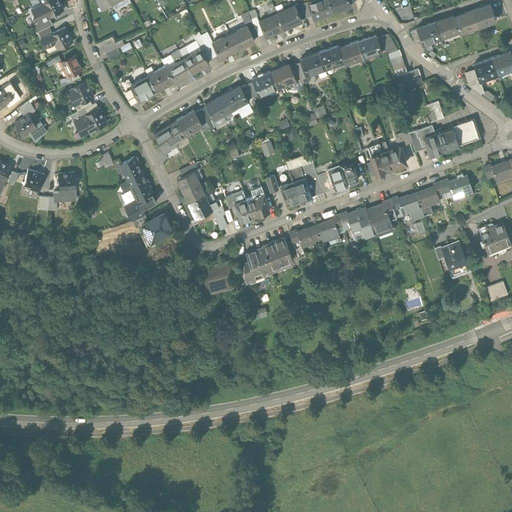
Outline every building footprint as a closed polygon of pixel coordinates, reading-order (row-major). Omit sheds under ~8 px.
[(41,0),(30,6),(33,11),(31,15),(35,15),(37,20),(49,15),(62,8),(58,0),(41,0)] [(109,0),(111,3),(114,8),(129,0),(109,0)] [(327,0),(311,0),(307,2),(311,16),(312,17),(319,15),(320,16),(331,12),(327,0)] [(327,0),(331,12),(343,8),(343,7),(349,5),(347,0),(327,0)] [(497,1),(491,3),(491,4),(494,14),(500,12),(497,1)] [(307,2),(301,3),(301,5),(306,17),(311,16),(307,2)] [(484,5),(472,9),(477,25),(484,22),(484,23),(496,19),(494,14),(491,4),(484,6),(484,5)] [(294,5),(283,10),(276,13),(283,28),(294,23),(301,20),(301,19),(295,7),(294,5)] [(301,5),(295,7),(301,19),(306,17),(301,5)] [(472,9),(461,13),(461,14),(454,17),(459,30),(459,32),(471,28),(471,27),(477,25),(472,9)] [(276,13),(270,16),(269,15),(258,20),(258,21),(264,33),(264,35),(271,32),(271,33),(283,28),(276,13)] [(37,20),(34,22),(38,29),(48,24),(53,22),(49,15),(37,20)] [(447,16),(434,21),(440,36),(447,33),(448,34),(459,30),(454,17),(453,15),(447,17),(447,16)] [(150,17),(141,21),(145,27),(153,23),(150,17)] [(264,33),(258,21),(253,23),(258,35),(264,33)] [(434,21),(423,25),(417,28),(420,37),(422,43),(432,39),(432,38),(440,36),(434,21)] [(253,23),(247,26),(253,38),(258,35),(253,23)] [(48,24),(38,29),(40,35),(51,30),(48,24)] [(246,25),(235,30),(235,31),(229,34),(236,49),(247,44),(246,44),(254,40),(253,38),(247,26),(246,25)] [(64,26),(40,37),(44,45),(53,41),(57,47),(71,40),(64,26)] [(416,28),(411,29),(414,39),(420,37),(417,28),(416,28)] [(212,42),(207,32),(200,35),(212,58),(217,55),(211,43),(212,42)] [(111,34),(100,40),(103,46),(114,41),(111,34)] [(229,34),(223,37),(222,37),(212,42),(211,43),(217,55),(219,57),(225,54),(225,55),(236,49),(229,34)] [(376,34),(368,37),(356,41),(362,56),(369,54),(369,55),(381,51),(381,50),(377,37),(376,34)] [(212,58),(200,35),(195,37),(200,48),(206,60),(212,58)] [(383,35),(377,37),(381,50),(388,48),(383,35)] [(23,36),(17,39),(21,46),(27,44),(23,36)] [(114,41),(103,46),(105,52),(116,47),(114,41)] [(356,41),(345,45),(338,48),(343,61),(344,64),(356,59),(356,58),(362,56),(356,41)] [(338,46),(331,48),(331,47),(319,52),(324,67),(331,64),(331,65),(343,61),(338,48),(338,46)] [(116,47),(105,52),(108,58),(119,53),(116,47)] [(200,48),(189,54),(185,47),(178,51),(183,59),(191,73),(202,67),(201,66),(208,63),(206,60),(200,48)] [(399,49),(388,52),(390,58),(401,54),(399,49)] [(511,55),(510,51),(503,54),(503,53),(492,57),(497,72),(504,70),(511,67),(511,55)] [(319,52),(308,55),(308,56),(301,59),(302,61),(306,74),(317,70),(317,69),(324,67),(319,52)] [(73,53),(60,59),(64,66),(62,67),(66,75),(76,70),(80,68),(73,53)] [(58,54),(46,60),(48,64),(60,58),(58,54)] [(401,54),(390,58),(392,64),(403,60),(401,54)] [(492,57),(480,61),(480,62),(473,64),(475,70),(479,80),(491,76),(490,75),(497,72),(492,57)] [(183,59),(177,62),(176,61),(165,68),(172,80),(173,82),(180,78),(180,79),(191,73),(183,59)] [(403,60),(392,64),(394,70),(405,66),(403,60)] [(302,61),(295,63),(300,77),(302,82),(308,80),(306,74),(302,61)] [(295,63),(289,65),(295,79),(300,77),(295,63)] [(289,64),(281,67),(281,66),(269,71),(275,85),(282,83),(282,84),(295,79),(289,65),(289,64)] [(164,66),(154,72),(154,73),(148,76),(156,90),(166,84),(172,80),(165,68),(164,66)] [(405,66),(394,70),(396,76),(405,73),(407,72),(405,66)] [(407,72),(405,73),(407,79),(420,74),(418,68),(407,72)] [(66,75),(61,77),(61,76),(58,78),(61,85),(79,76),(76,70),(66,75)] [(475,70),(465,73),(468,82),(480,92),(483,91),(479,80),(475,70)] [(269,71),(258,75),(259,76),(252,79),(253,81),(257,93),(258,94),(269,89),(269,88),(275,85),(269,71)] [(420,74),(407,79),(409,85),(422,81),(420,74)] [(5,75),(0,78),(0,86),(0,87),(4,84),(4,85),(9,81),(5,75)] [(131,84),(130,84),(131,86),(124,90),(130,102),(138,98),(138,99),(144,95),(145,96),(156,90),(148,76),(142,79),(141,78),(131,84)] [(128,78),(119,83),(130,104),(138,99),(138,98),(130,102),(124,90),(131,86),(130,84),(131,84),(128,78)] [(85,80),(67,89),(74,104),(88,97),(92,95),(85,80)] [(50,81),(45,84),(43,84),(47,92),(52,90),(54,89),(50,81)] [(257,93),(253,81),(246,83),(251,95),(257,93)] [(251,95),(246,83),(240,86),(247,100),(251,108),(256,106),(251,95)] [(0,87),(0,86),(0,105),(6,102),(5,100),(11,96),(4,85),(4,84),(0,87)] [(240,85),(233,88),(221,93),(229,108),(236,104),(236,105),(247,100),(240,86),(240,85)] [(47,92),(45,94),(48,100),(55,96),(52,90),(47,92)] [(221,93),(210,99),(211,100),(204,103),(205,105),(212,118),(212,117),(223,112),(223,111),(229,108),(221,93)] [(88,97),(74,104),(77,109),(84,106),(91,103),(88,97)] [(27,100),(18,105),(22,110),(30,105),(27,100)] [(437,100),(425,104),(430,120),(443,116),(437,100)] [(322,102),(311,106),(315,116),(326,112),(322,102)] [(212,118),(205,105),(200,107),(210,126),(215,123),(212,117),(212,118)] [(77,109),(70,113),(73,118),(87,112),(84,106),(77,109)] [(87,112),(73,118),(80,133),(105,121),(98,106),(87,112)] [(210,126),(200,107),(194,111),(201,123),(203,123),(206,128),(210,126)] [(194,111),(193,109),(187,113),(186,112),(176,118),(184,133),(190,129),(201,123),(194,111)] [(27,112),(14,120),(22,134),(29,130),(34,138),(45,129),(39,120),(34,123),(27,112)] [(413,112),(407,114),(411,126),(417,124),(413,112)] [(282,125),(290,124),(288,116),(280,118),(282,125)] [(176,118),(166,124),(166,125),(153,132),(157,139),(157,140),(162,149),(163,149),(170,145),(168,142),(178,137),(178,136),(184,133),(176,118)] [(471,118),(450,124),(451,126),(434,131),(440,149),(478,136),(471,119),(471,118)] [(359,124),(353,126),(357,137),(363,135),(359,124)] [(293,125),(285,128),(288,137),(296,134),(293,125)] [(248,126),(240,130),(244,138),(252,134),(248,126)] [(401,131),(399,126),(392,129),(397,144),(399,143),(399,144),(411,140),(407,129),(401,131)] [(434,131),(423,135),(423,136),(419,138),(421,144),(425,142),(429,153),(440,149),(434,131)] [(357,137),(350,139),(354,150),(360,147),(357,137)] [(270,138),(260,142),(264,153),(273,149),(270,138)] [(384,139),(366,145),(371,160),(375,171),(382,169),(382,168),(393,165),(387,147),(384,139)] [(175,142),(170,145),(163,149),(168,158),(180,151),(175,142)] [(397,144),(387,147),(393,165),(405,161),(399,144),(399,143),(397,144)] [(109,148),(100,152),(105,163),(114,159),(109,148)] [(308,150),(284,158),(287,165),(311,157),(308,150)] [(133,155),(119,162),(123,170),(125,169),(128,175),(140,169),(133,155)] [(10,162),(0,156),(0,174),(2,175),(10,162)] [(311,157),(287,165),(292,180),(310,174),(316,172),(311,157)] [(500,161),(490,165),(493,173),(495,179),(511,172),(511,167),(509,159),(501,162),(500,161)] [(194,160),(178,166),(181,173),(183,172),(197,166),(194,160)] [(352,160),(340,164),(346,182),(358,177),(352,160)] [(371,160),(366,162),(369,173),(375,171),(371,160)] [(489,162),(482,165),(486,175),(493,173),(490,165),(489,162)] [(340,164),(323,169),(329,187),(346,182),(340,164)] [(10,165),(6,175),(12,178),(16,168),(10,165)] [(42,170),(26,166),(23,179),(29,181),(29,183),(38,185),(42,170)] [(197,166),(183,172),(187,180),(179,184),(187,199),(208,188),(204,179),(198,182),(196,177),(201,174),(197,166)] [(73,168),(57,170),(58,187),(53,187),(53,192),(53,194),(53,196),(75,194),(73,168)] [(140,169),(128,175),(132,182),(129,183),(136,196),(137,195),(138,198),(151,192),(140,169)] [(323,169),(316,172),(322,190),(329,187),(323,169)] [(316,172),(310,174),(316,192),(322,190),(316,172)] [(273,173),(264,176),(269,189),(278,186),(273,173)] [(310,174),(292,180),(298,198),(316,192),(310,174)] [(466,174),(457,176),(446,179),(449,187),(451,193),(470,187),(466,174)] [(446,177),(439,179),(443,189),(449,187),(446,179),(446,177)] [(439,179),(433,181),(433,184),(436,192),(443,189),(439,179)] [(292,180),(281,184),(287,202),(298,198),(292,180)] [(260,184),(251,187),(254,194),(245,197),(251,215),(269,208),(260,184)] [(433,184),(423,188),(415,191),(420,204),(438,198),(436,192),(433,184)] [(245,197),(242,187),(232,190),(236,200),(234,201),(234,203),(240,218),(251,215),(245,197)] [(208,188),(187,199),(194,214),(209,207),(210,207),(210,206),(207,201),(213,198),(208,188)] [(232,190),(224,193),(228,205),(234,203),(234,201),(236,200),(232,190)] [(415,191),(408,193),(407,193),(397,196),(399,204),(401,210),(402,210),(403,212),(401,213),(404,220),(423,213),(420,204),(415,191)] [(136,196),(127,200),(129,205),(127,206),(131,215),(141,211),(144,210),(142,205),(154,199),(151,192),(138,198),(137,195),(136,196)] [(396,194),(389,196),(392,206),(399,204),(397,196),(396,194)] [(389,196),(382,198),(383,201),(386,209),(392,206),(389,196)] [(220,201),(210,206),(210,207),(209,207),(213,213),(219,224),(226,222),(223,210),(225,209),(220,201)] [(383,201),(373,205),(365,208),(372,229),(373,231),(391,225),(386,209),(383,201)] [(364,206),(356,209),(356,208),(346,211),(348,219),(350,225),(360,222),(363,232),(372,229),(365,208),(364,206)] [(209,207),(194,214),(198,220),(213,213),(209,207)] [(162,209),(141,219),(149,236),(170,225),(162,209)] [(345,209),(338,211),(341,222),(348,219),(346,211),(345,209)] [(338,211),(332,213),(332,216),(335,224),(341,222),(338,211)] [(335,224),(332,216),(322,219),(322,220),(314,222),(319,236),(326,234),(328,241),(339,237),(340,241),(347,238),(341,222),(335,224)] [(424,218),(416,220),(420,231),(427,228),(424,218)] [(502,221),(487,227),(485,223),(477,226),(486,250),(510,241),(506,231),(502,221)] [(314,222),(306,225),(295,228),(300,243),(319,236),(314,222)] [(295,228),(294,226),(288,228),(294,247),(301,245),(295,228)] [(282,233),(260,241),(268,265),(291,257),(282,233)] [(260,241),(244,247),(246,253),(242,255),(242,268),(244,275),(269,267),(268,265),(260,241)] [(459,241),(452,243),(451,241),(441,244),(440,245),(443,254),(450,271),(468,264),(459,241)] [(440,243),(433,245),(437,257),(443,254),(440,245),(441,244),(440,243)] [(225,255),(201,260),(202,264),(201,264),(201,266),(202,266),(205,281),(229,276),(225,255)] [(502,279),(490,284),(495,297),(507,292),(502,279)] [(264,304),(248,306),(248,316),(266,313),(264,304)]
